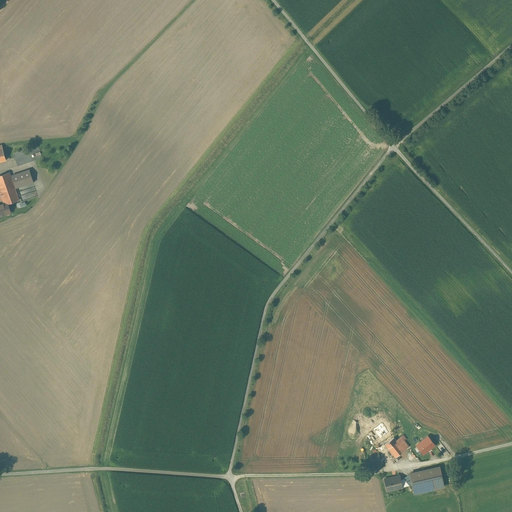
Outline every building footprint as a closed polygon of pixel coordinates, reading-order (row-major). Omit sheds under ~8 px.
[(13,175),(11,171),(0,174),(0,188),(5,202),(6,204),(8,203),(21,199),(17,188),(35,182),(30,169),(13,175)] [(0,216),(11,213),(8,203),(6,204),(5,202),(0,204),(0,216)] [(396,440),(389,432),(381,438),(380,437),(376,441),(381,447),(385,444),(395,457),(409,446),(404,440),(406,439),(403,435),(396,440)] [(427,436),(416,445),(423,453),(434,445),(427,436)] [(378,453),(367,456),(370,466),(372,465),(374,470),(383,467),(378,453)] [(439,467),(409,473),(414,493),(444,486),(439,467)] [(406,476),(403,478),(400,479),(402,487),(409,485),(411,483),(410,481),(406,476)] [(393,477),(384,479),(386,489),(393,488),(393,489),(402,488),(400,479),(400,477),(393,479),(393,477)]
